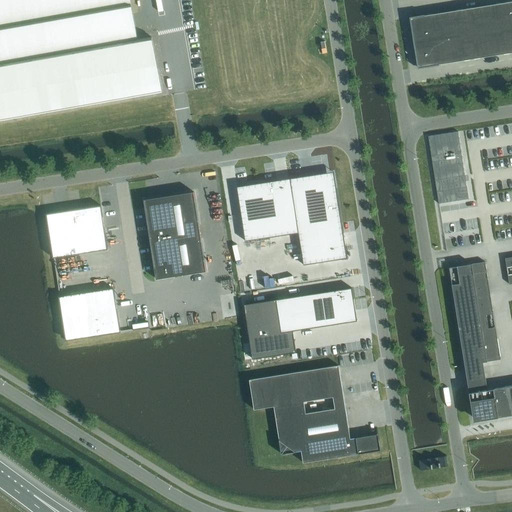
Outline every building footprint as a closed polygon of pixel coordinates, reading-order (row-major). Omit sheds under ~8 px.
[(138,40),(130,0),(0,0),(0,120),(133,97),(132,88),(160,83),(157,68),(155,68),(152,55),(155,54),(152,37),(138,40)] [(511,1),(425,15),(425,14),(420,15),(421,16),(411,18),(411,23),(412,28),(412,33),(413,38),(415,48),(416,53),(417,58),(418,63),(419,68),(439,65),(439,64),(511,52),(511,1)] [(428,136),(439,203),(469,199),(458,131),(428,136)] [(324,173),(290,178),(299,233),(304,265),(348,258),(337,188),(334,188),(331,178),(324,179),(324,173)] [(246,241),(299,233),(290,178),(254,184),(254,186),(243,189),(245,196),(239,197),(246,241)] [(192,194),(142,202),(154,282),(204,274),(192,194)] [(108,249),(101,206),(47,214),(54,257),(108,249)] [(493,314),(485,261),(449,267),(463,355),(474,421),(511,415),(511,385),(487,389),(483,362),(501,359),(501,358),(487,361),(480,316),(493,314)] [(114,288),(60,296),(67,339),(120,331),(114,288)] [(345,312),(352,311),(352,300),(354,299),(352,288),(244,304),(253,359),(280,354),(280,352),(290,349),(289,342),(295,341),(293,331),(347,322),(345,312)] [(356,437),(357,441),(351,442),(344,395),(339,365),(250,379),(254,409),(274,406),(282,454),(302,451),(303,462),(381,450),(378,434),(377,434),(356,437)] [(448,465),(447,455),(419,460),(421,470),(448,465)]
